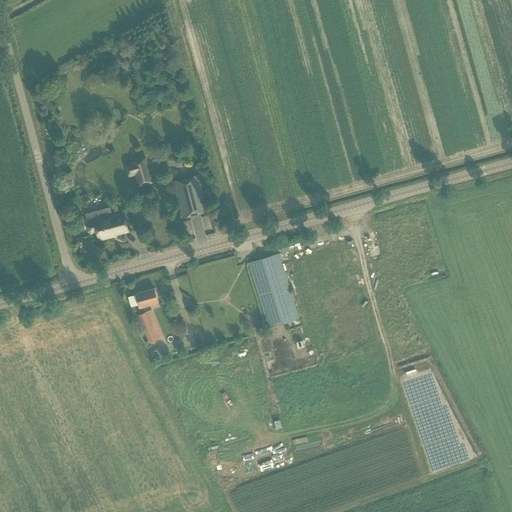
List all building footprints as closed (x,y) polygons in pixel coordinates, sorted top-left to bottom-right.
[(138,186),(153,182),(146,156),(131,160),(132,162),(124,165),(128,177),(135,175),(138,186)] [(206,211),(201,189),(197,175),(195,175),(195,176),(174,182),(176,188),(177,193),(179,203),(183,217),(206,211)] [(128,230),(123,213),(94,220),(94,221),(88,222),(87,225),(88,231),(91,232),(97,231),(99,239),(111,236),(111,234),(115,233),(115,234),(128,230)] [(200,218),(208,241),(216,239),(209,215),(200,218)] [(361,294),(350,251),(347,242),(292,257),(295,267),(307,309),(321,360),(328,358),(330,365),(271,382),(283,426),(390,396),(378,352),(353,359),(351,352),(376,345),(361,294)] [(248,263),(259,296),(268,328),(299,318),(282,263),(279,253),(248,263)] [(135,293),(139,308),(158,302),(154,288),(135,293)] [(138,315),(142,324),(149,342),(157,339),(150,321),(146,312),(138,315)]
